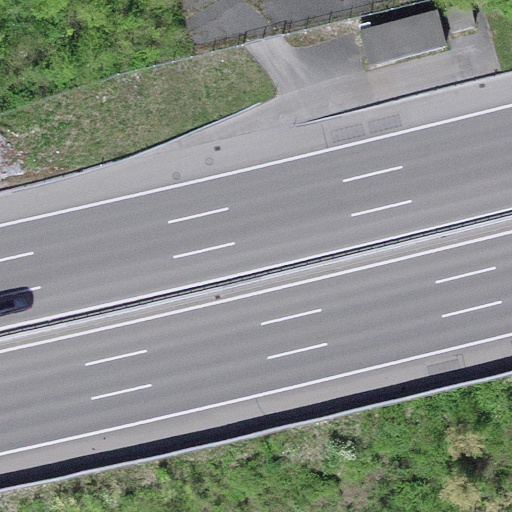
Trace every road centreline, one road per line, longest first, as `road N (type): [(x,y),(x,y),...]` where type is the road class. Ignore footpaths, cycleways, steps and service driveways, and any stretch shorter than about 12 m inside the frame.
road 1 (motorway): [(511,156),(0,276)]
road 2 (motorway): [(0,401),(511,282)]
